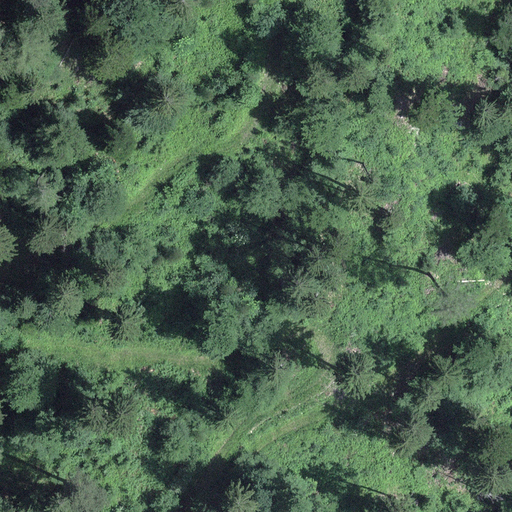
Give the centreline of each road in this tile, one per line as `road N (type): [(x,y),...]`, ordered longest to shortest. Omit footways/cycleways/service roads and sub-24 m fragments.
road 1 (track): [(183,511),(237,438),(323,372),(322,339),(305,331),(280,335),(216,362),(63,346),(0,358)]
road 2 (track): [(0,272),(129,215),(185,161),(235,141),(254,124),(269,87),(280,0)]
road 3 (track): [(192,499),(262,448),(357,401),(438,345),(511,272)]
